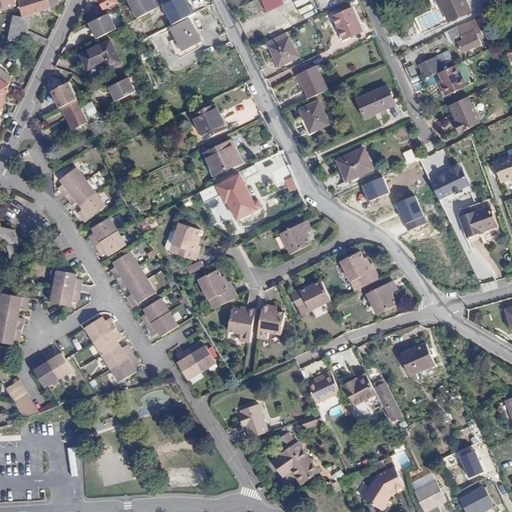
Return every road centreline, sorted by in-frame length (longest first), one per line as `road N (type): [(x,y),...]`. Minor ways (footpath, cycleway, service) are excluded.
road 1 (residential): [(218,0),(316,193),(397,250),(440,309)]
road 2 (residential): [(0,163),(73,0)]
road 3 (residential): [(110,298),(55,208),(0,172)]
road 4 (residential): [(365,0),(427,139)]
road 5 (residential): [(39,511),(184,504)]
road 6 (residential): [(196,403),(110,298)]
